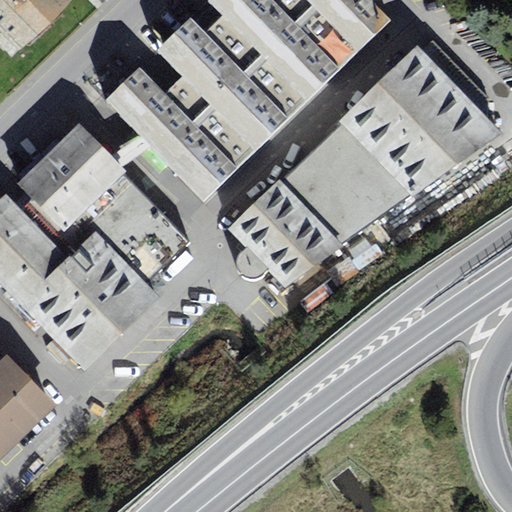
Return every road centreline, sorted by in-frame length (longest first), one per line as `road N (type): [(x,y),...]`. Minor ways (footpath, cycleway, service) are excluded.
road 1 (primary): [(511,229),(259,418),(152,511)]
road 2 (primary): [(511,278),(197,511)]
road 3 (residential): [(145,0),(0,138)]
road 4 (primary): [(511,501),(491,467),(482,422),(489,377),(511,336)]
